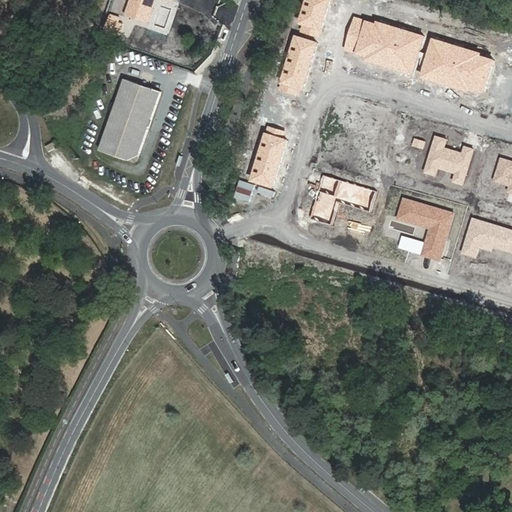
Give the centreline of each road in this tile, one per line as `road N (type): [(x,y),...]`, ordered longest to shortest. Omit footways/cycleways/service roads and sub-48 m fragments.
road 1 (residential): [(281,215),(317,99),(332,84),(511,133)]
road 2 (tertiary): [(373,511),(266,406),(203,284)]
road 3 (secondary): [(37,511),(113,356),(159,288)]
road 4 (residential): [(511,301),(293,237)]
road 5 (secondary): [(248,0),(186,214)]
road 6 (tertiary): [(22,164),(140,236)]
